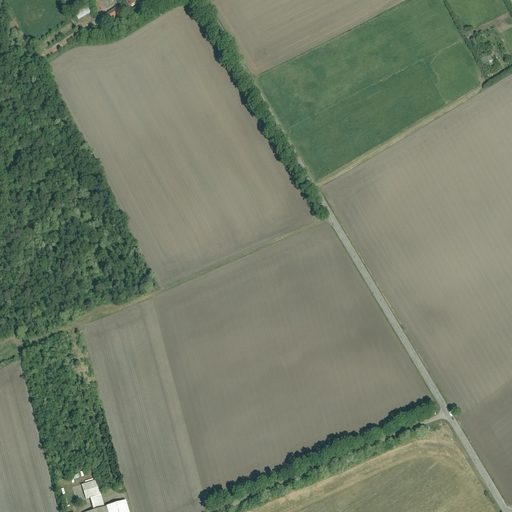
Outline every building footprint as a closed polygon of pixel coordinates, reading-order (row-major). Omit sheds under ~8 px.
[(124,0),(129,8),(139,2),(137,0),(124,0)] [(99,1),(92,5),(97,14),(104,9),(99,1)] [(75,12),(79,20),(94,12),(90,4),(75,12)] [(117,6),(107,12),(111,20),(127,12),(123,6),(119,8),(117,6)] [(95,480),(80,485),(85,500),(89,499),(100,495),(95,480)] [(100,495),(89,499),(93,510),(104,507),(100,495)] [(85,511),(128,511),(125,501),(104,507),(93,510),(85,511)]
